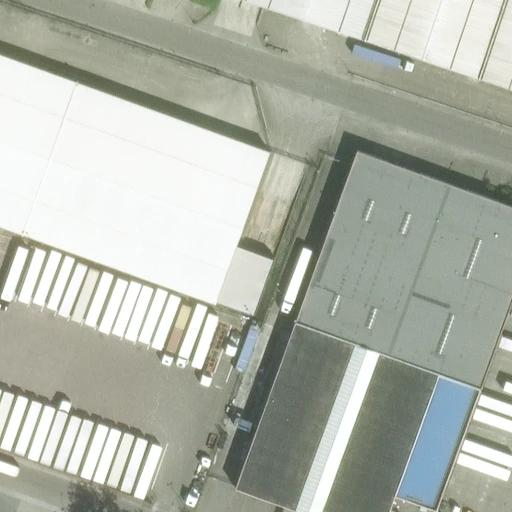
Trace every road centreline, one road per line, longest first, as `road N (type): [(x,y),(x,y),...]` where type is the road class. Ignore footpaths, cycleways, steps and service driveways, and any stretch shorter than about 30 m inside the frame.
road 1 (unclassified): [(511,149),(62,0)]
road 2 (unclassified): [(113,511),(0,471)]
